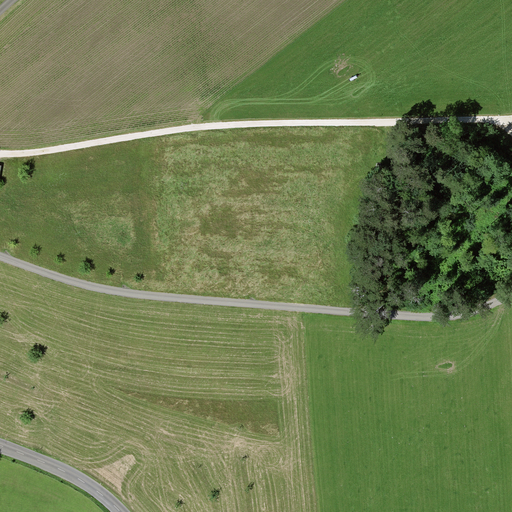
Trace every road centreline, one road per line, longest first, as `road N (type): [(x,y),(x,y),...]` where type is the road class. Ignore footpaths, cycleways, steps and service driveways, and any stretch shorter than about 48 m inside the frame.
road 1 (track): [(0,258),(130,296),(427,317),(459,315),(511,293)]
road 2 (track): [(511,117),(203,125),(0,154)]
road 3 (secondary): [(125,511),(89,481),(0,445)]
